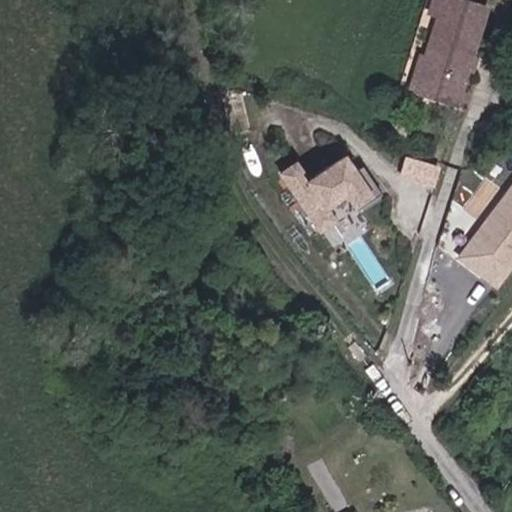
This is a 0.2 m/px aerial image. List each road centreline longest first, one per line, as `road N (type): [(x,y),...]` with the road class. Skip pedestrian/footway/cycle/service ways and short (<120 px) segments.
road 1 (track): [(384,371),(269,231),(184,0)]
road 2 (unclassified): [(493,511),(384,371)]
